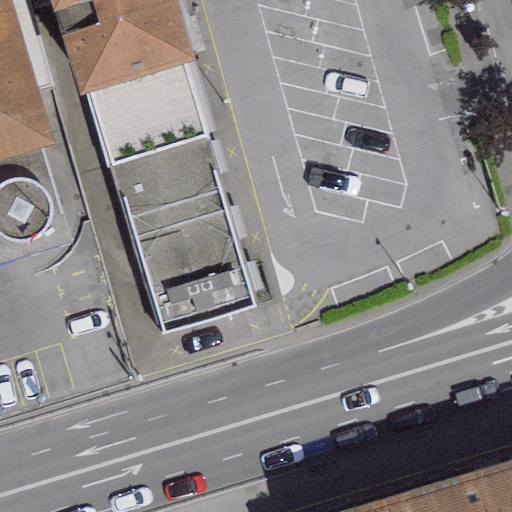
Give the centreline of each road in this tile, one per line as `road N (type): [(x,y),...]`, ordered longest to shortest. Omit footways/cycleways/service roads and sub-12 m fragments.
road 1 (primary): [(425,367),(60,476)]
road 2 (residential): [(511,276),(425,367)]
